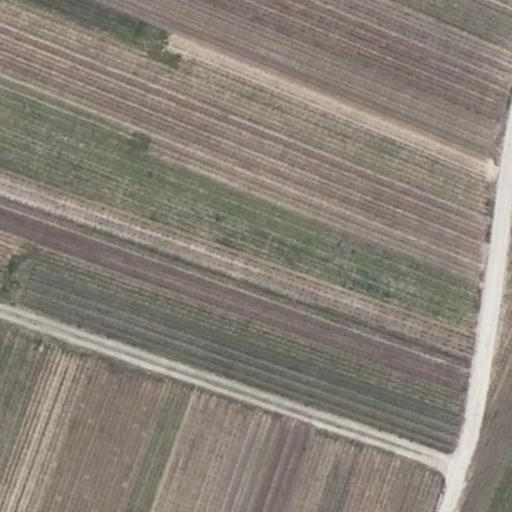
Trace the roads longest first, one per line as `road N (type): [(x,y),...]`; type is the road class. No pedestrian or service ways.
road 1 (track): [(454,473),(0,307)]
road 2 (unclassified): [(511,113),(444,511)]
